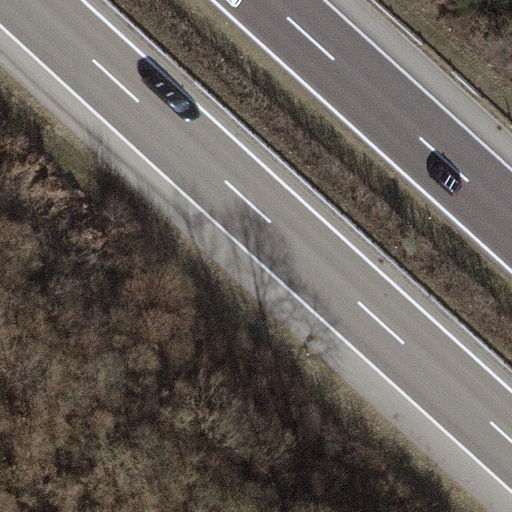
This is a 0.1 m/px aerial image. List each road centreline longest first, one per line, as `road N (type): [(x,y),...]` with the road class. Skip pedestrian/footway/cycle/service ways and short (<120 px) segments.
road 1 (motorway): [(28,0),(511,439)]
road 2 (motorway): [(511,222),(267,0)]
